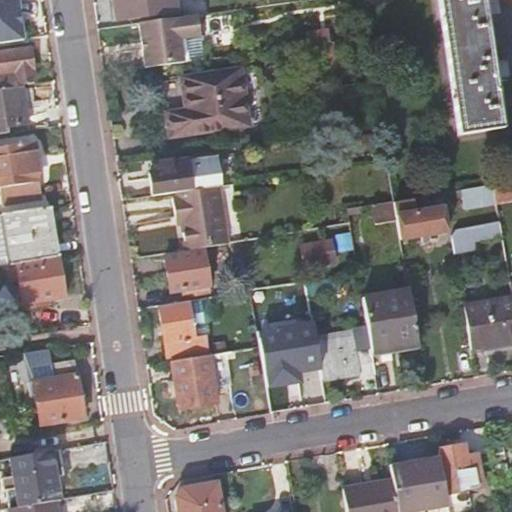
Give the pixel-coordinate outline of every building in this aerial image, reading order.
[(152,0),(113,0),(117,21),(155,15),(152,0)] [(437,0),(458,134),(503,127),(495,76),(501,75),(499,61),(493,62),(485,13),(492,12),(489,0),(437,0)] [(138,24),(145,69),(183,63),(179,40),(199,37),(196,16),(138,24)] [(308,45),(330,42),(328,29),(306,32),(308,45)] [(30,50),(0,54),(0,88),(0,89),(17,86),(17,85),(34,82),(30,50)] [(184,108),(165,111),(169,136),(248,123),(240,70),(181,78),(184,108)] [(163,79),(167,108),(183,105),(179,77),(163,79)] [(0,88),(0,134),(8,133),(8,128),(28,125),(25,103),(36,101),(34,86),(1,91),(0,89),(0,88)] [(34,143),(0,147),(0,189),(2,203),(42,197),(34,143)] [(149,174),(152,196),(176,193),(215,187),(213,175),(206,176),(203,158),(159,165),(160,173),(149,174)] [(511,199),(511,180),(493,184),(495,199),(496,203),(511,199)] [(493,184),(461,189),(464,204),(495,199),(493,184)] [(228,244),(218,187),(215,187),(176,193),(176,197),(172,198),(175,218),(180,217),(181,224),(186,251),(228,244)] [(418,196),(394,200),(393,201),(397,220),(400,238),(448,230),(444,207),(415,212),(414,206),(419,205),(418,196)] [(397,220),(393,201),(372,204),(375,223),(397,220)] [(57,257),(49,207),(9,213),(17,264),(57,257)] [(0,214),(0,267),(10,266),(16,265),(17,264),(9,213),(1,214),(0,214)] [(451,238),(453,244),(502,235),(499,220),(454,229),(451,238)] [(302,246),(306,267),(335,262),(332,242),(302,246)] [(203,249),(164,256),(170,292),(209,285),(203,249)] [(57,257),(17,264),(16,265),(23,305),(64,297),(57,257)] [(409,289),(362,298),(372,353),(418,343),(409,289)] [(208,298),(189,301),(193,325),(209,323),(212,319),(208,298)] [(511,299),(464,308),(472,353),(511,345),(511,299)] [(189,301),(159,306),(169,362),(172,361),(208,356),(205,336),(195,338),(193,325),(189,301)] [(353,333),(316,339),(324,380),(360,373),(353,333)] [(324,380),(316,339),(304,341),(306,353),(275,359),(281,390),(312,385),(311,382),(324,380)] [(211,355),(208,356),(172,361),(179,408),(218,402),(211,355)] [(55,378),(35,381),(41,424),(85,417),(76,360),(52,364),(55,378)] [(438,450),(439,456),(446,494),(484,488),(478,456),(465,458),(463,445),(438,450)] [(448,511),(447,505),(446,494),(439,456),(436,457),(437,459),(413,463),(413,461),(409,462),(409,464),(393,467),(393,464),(390,465),(392,480),(397,511),(448,511)] [(397,511),(392,480),(343,489),(346,511),(397,511)] [(182,490),(175,500),(177,511),(221,511),(217,484),(182,490)] [(9,510),(9,511),(56,511),(54,502),(9,510)]
